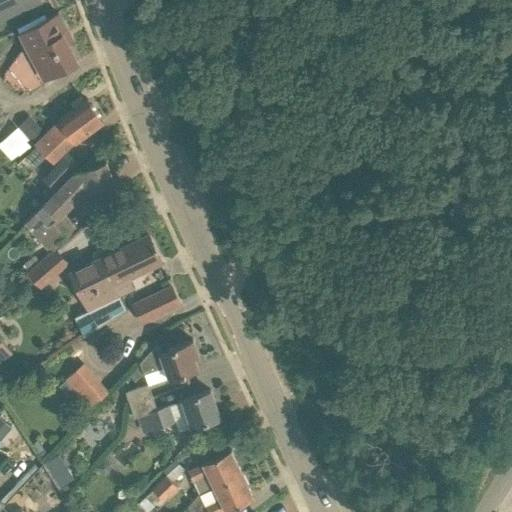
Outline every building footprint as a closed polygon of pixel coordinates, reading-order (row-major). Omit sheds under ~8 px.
[(0,0),(0,18),(21,9),(22,11),(43,2),(42,0),(0,0)] [(78,61),(64,34),(69,31),(58,12),(23,30),(31,45),(22,50),(6,71),(5,80),(14,90),(18,86),(24,92),(27,89),(32,94),(45,86),(42,81),(47,77),(78,61)] [(81,96),(71,104),(76,109),(85,101),(81,96)] [(104,119),(89,99),(60,122),(39,142),(48,153),(56,160),(76,140),(104,119)] [(43,128),(30,114),(19,125),(31,138),(43,128)] [(80,164),(70,153),(45,176),(50,182),(55,187),(80,164)] [(113,181),(113,182),(114,181),(107,159),(106,159),(107,160),(76,169),(44,201),(46,204),(37,214),(27,222),(36,233),(48,249),(71,229),(59,215),(82,191),(113,181)] [(55,187),(50,182),(42,190),(46,195),(55,187)] [(163,260),(150,234),(101,258),(114,283),(131,275),(163,260)] [(69,262),(58,250),(29,273),(40,286),(69,262)] [(114,283),(101,258),(72,272),(90,309),(76,315),(85,335),(127,309),(114,283)] [(173,285),(135,303),(143,321),(181,303),(173,285)] [(0,357),(9,351),(0,338),(0,357)] [(195,356),(199,354),(194,338),(175,345),(162,349),(160,345),(159,346),(157,343),(140,360),(141,362),(145,372),(165,365),(169,378),(180,374),(199,367),(195,356)] [(85,364),(66,380),(70,384),(65,388),(73,398),(83,410),(107,390),(85,364)] [(136,380),(144,372),(139,366),(130,373),(136,380)] [(130,402),(153,395),(149,382),(127,390),(130,402)] [(211,389),(185,398),(194,425),(221,416),(211,389)] [(153,395),(130,402),(135,416),(144,413),(158,409),(153,395)] [(158,409),(144,413),(150,430),(176,422),(170,405),(158,409)] [(0,415),(0,439),(1,440),(13,426),(0,415)] [(243,473),(232,448),(189,468),(201,493),(243,473)] [(47,464),(56,479),(72,469),(63,454),(47,464)] [(96,467),(106,476),(111,470),(111,463),(105,458),(96,467)] [(219,511),(254,496),(243,473),(201,493),(206,505),(209,511),(219,511)] [(179,485),(168,474),(153,487),(165,499),(179,485)]
